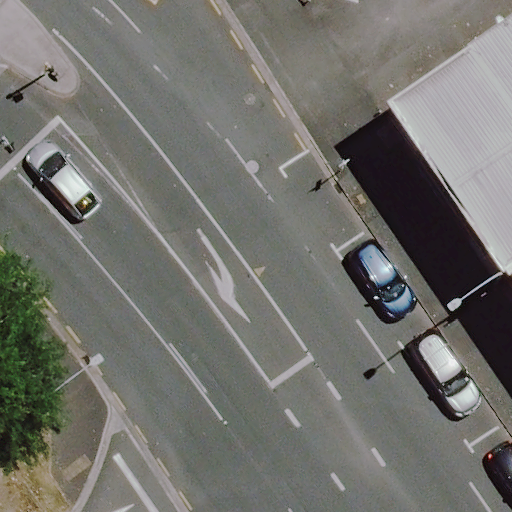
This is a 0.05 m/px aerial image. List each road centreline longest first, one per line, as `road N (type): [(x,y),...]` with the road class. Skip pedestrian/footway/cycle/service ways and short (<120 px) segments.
road 1 (secondary): [(393,511),(117,147)]
road 2 (secondary): [(69,0),(117,147)]
road 3 (secondary): [(117,147),(0,106)]
